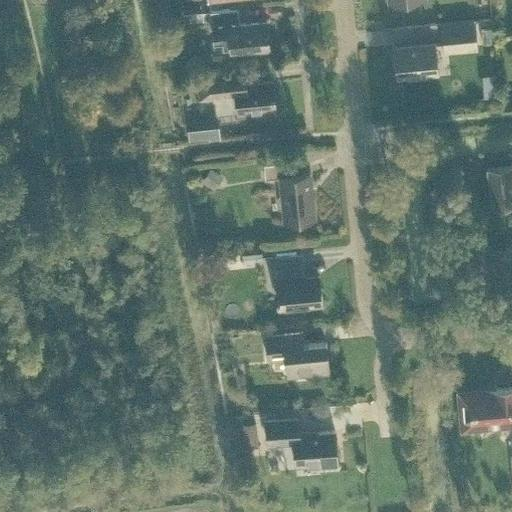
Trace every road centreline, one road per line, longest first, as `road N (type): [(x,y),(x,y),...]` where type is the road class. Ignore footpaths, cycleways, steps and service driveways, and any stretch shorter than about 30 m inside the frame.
road 1 (residential): [(384,339),(368,315),(340,0)]
road 2 (residential): [(384,339),(482,331),(511,339)]
